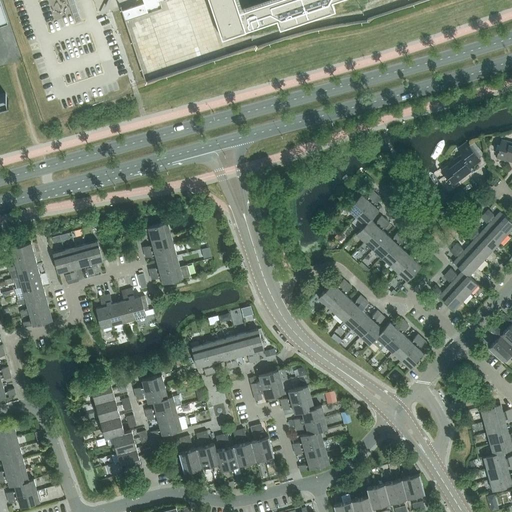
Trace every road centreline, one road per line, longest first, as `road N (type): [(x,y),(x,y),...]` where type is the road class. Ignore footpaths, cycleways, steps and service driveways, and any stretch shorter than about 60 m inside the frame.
road 1 (primary): [(511,37),(0,179)]
road 2 (primary): [(250,134),(511,60)]
road 3 (residential): [(25,405),(9,339),(78,320),(74,286),(139,266)]
road 4 (residential): [(96,511),(170,492),(237,501),(298,485)]
road 5 (primary): [(0,203),(153,160)]
road 6 (tertiary): [(153,160),(211,162),(255,249)]
road 7 (tertiary): [(337,366),(279,313),(255,249)]
road 8 (residential): [(298,485),(276,406),(252,413),(243,382)]
road 9 (residential): [(25,405),(43,416),(78,511)]
road 10 (tertiary): [(255,249),(239,167),(250,134)]
